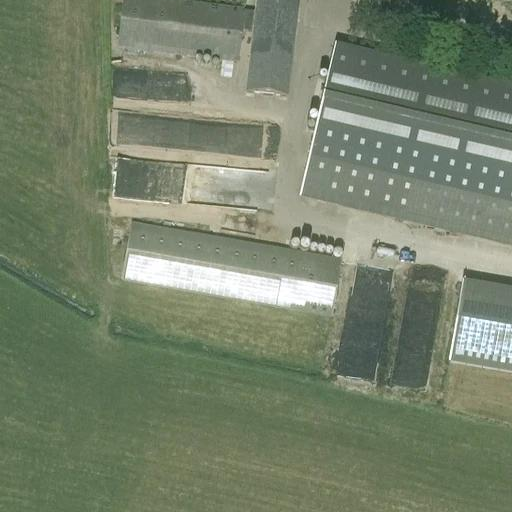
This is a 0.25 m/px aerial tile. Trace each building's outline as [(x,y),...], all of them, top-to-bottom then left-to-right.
[(137,0),(123,0),(117,50),(221,63),(232,65),(236,65),(242,13),(137,0)] [(299,0),(255,0),(244,94),(288,99),(299,0)] [(319,115),(299,199),(409,225),(511,248),(511,88),(430,70),(335,47),(333,55),(323,98),(319,115)] [(341,262),(131,225),(121,283),(331,320),(341,262)] [(511,291),(460,283),(446,366),(511,376),(511,291)]
